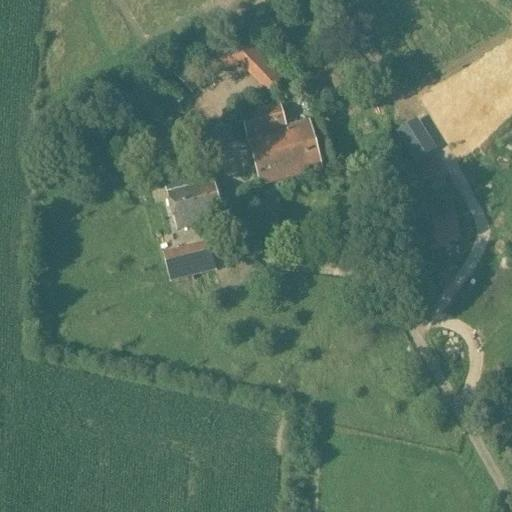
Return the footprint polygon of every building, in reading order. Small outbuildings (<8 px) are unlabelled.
[(269,96),(286,81),(255,44),(222,72),(226,77),(241,64),(269,96)] [(261,189),(323,172),(310,124),(286,130),(280,107),(242,118),(261,189)] [(178,235),(225,222),(210,167),(163,180),(178,235)] [(453,204),(413,212),(420,251),(461,242),(453,204)] [(163,255),(171,285),(216,273),(208,244),(163,255)]
